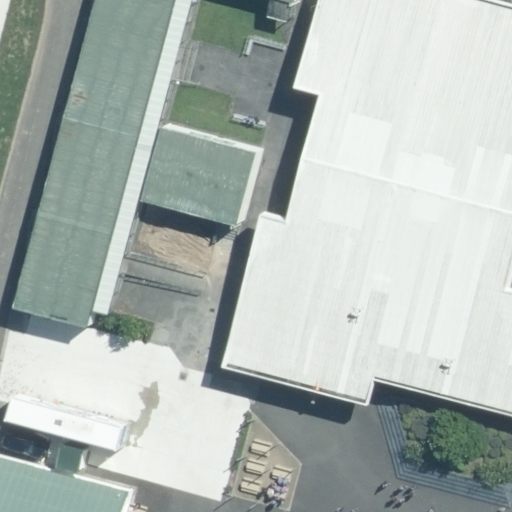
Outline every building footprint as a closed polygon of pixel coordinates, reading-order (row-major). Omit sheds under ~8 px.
[(98,0),(16,306),(85,325),(172,0),(98,0)] [(241,350),(386,388),(394,362),(511,394),(511,0),(333,0),(316,66),(343,74),(309,200),(282,195),(241,350)] [(269,143),(177,119),(160,190),(251,212),(269,143)] [(74,433),(66,457),(86,463),(93,439),(74,433)] [(0,511),(130,511),(140,478),(86,463),(66,457),(0,439),(0,511)]
